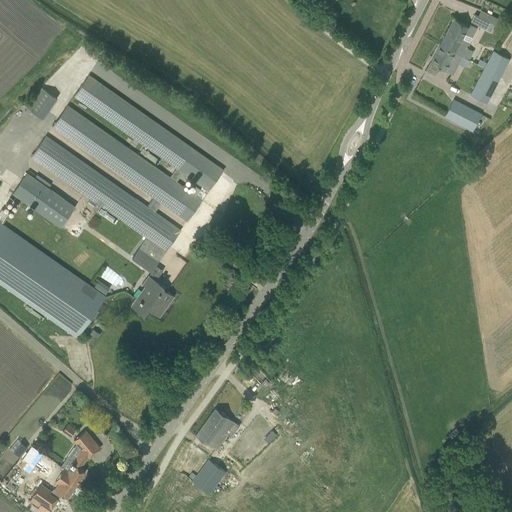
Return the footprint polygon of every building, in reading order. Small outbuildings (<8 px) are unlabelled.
[(471,21),(479,26),(490,32),(497,18),(481,9),(477,16),(474,14),(471,21)] [(430,63),(439,67),(452,74),(462,56),(469,60),(473,51),(466,47),(477,27),(469,24),(468,26),(453,19),(430,63)] [(477,63),(484,67),(470,95),(486,103),(509,59),(493,50),(487,63),(479,59),(477,63)] [(74,95),(176,167),(169,177),(67,105),(53,125),(155,197),(161,202),(179,215),(187,220),(202,200),(209,190),(223,170),(215,164),(89,74),(74,95)] [(27,108),(42,119),(57,98),(41,87),(27,108)] [(444,116),(472,131),(481,114),(453,99),(444,116)] [(46,135),(31,155),(97,202),(93,207),(97,210),(101,205),(146,237),(132,257),(143,265),(151,271),(180,230),(172,225),(154,212),(161,202),(155,197),(148,207),(46,135)] [(13,192),(61,226),(75,206),(27,172),(13,192)] [(0,284),(77,338),(106,296),(2,223),(9,213),(2,208),(0,211),(0,284)] [(163,288),(164,286),(148,274),(142,284),(144,285),(130,305),(143,314),(148,309),(159,317),(174,296),(163,288)] [(195,435),(203,440),(216,449),(227,435),(230,437),(239,425),(215,408),(196,434),(195,435)] [(62,430),(70,436),(76,429),(68,423),(62,430)] [(71,465),(67,470),(72,474),(68,480),(75,485),(85,471),(80,468),(88,456),(89,457),(99,449),(98,448),(100,447),(85,430),(73,440),(79,448),(70,456),(69,457),(68,459),(68,461),(69,463),(71,465)] [(272,430),(268,434),(272,439),(277,435),(272,430)] [(25,451),(28,447),(17,439),(9,449),(20,457),(21,458),(26,452),(25,451)] [(24,469),(38,450),(31,445),(22,458),(21,458),(20,457),(16,463),(24,469)] [(192,481),(200,487),(210,495),(226,472),(208,459),(192,481)] [(67,470),(64,468),(55,482),(58,484),(54,489),(67,498),(75,485),(68,480),(72,474),(67,470)] [(29,500),(38,507),(41,502),(51,509),(58,499),(50,493),(51,491),(41,484),(29,500)]
